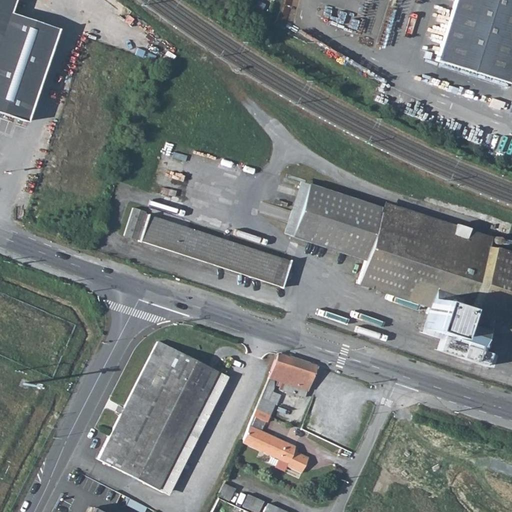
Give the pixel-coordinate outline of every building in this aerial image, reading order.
[(0,0),(0,41),(10,13),(14,0),(0,0)] [(511,0),(457,0),(439,60),(511,82),(511,0)] [(10,13),(0,41),(0,113),(30,123),(62,30),(10,13)] [(453,315),(511,334),(511,256),(381,214),(383,210),(309,187),(292,238),(365,260),(357,284),(428,307),(426,314),(450,323),(451,321),(453,315)] [(280,287),(289,262),(146,215),(142,226),(140,225),(144,214),(132,210),(124,236),(280,287)] [(450,323),(426,314),(420,333),(438,339),(434,351),(486,368),(489,356),(473,351),(475,345),(473,344),(478,330),(451,321),(450,323)] [(155,489),(215,371),(156,341),(96,459),(155,489)] [(475,345),(473,351),(489,356),(492,357),(494,351),(475,345)] [(268,404),(277,382),(283,384),(280,391),(302,398),(315,366),(277,353),(267,384),(260,401),(268,404)] [(292,452),(293,448),(249,428),(242,444),(287,464),(285,468),(301,474),(307,458),(292,452)] [(228,501),(234,489),(223,484),(218,496),(228,501)] [(242,507),(251,511),(257,511),(263,502),(247,495),(242,507)]
